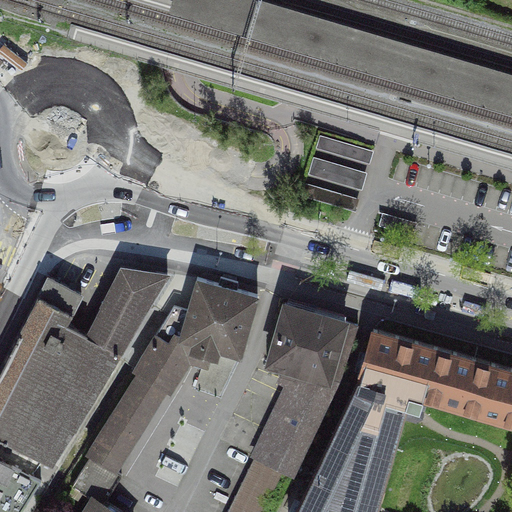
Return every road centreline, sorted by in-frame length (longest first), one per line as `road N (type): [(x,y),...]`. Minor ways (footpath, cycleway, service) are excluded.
road 1 (primary): [(285,229),(511,297)]
road 2 (primary): [(87,209),(285,229)]
road 3 (primary): [(285,229),(172,178),(132,148)]
road 4 (primary): [(132,148),(125,113),(97,84),(57,75),(20,90)]
road 5 (unknown): [(168,511),(147,499),(136,471),(185,387)]
road 6 (primary): [(0,309),(70,213)]
